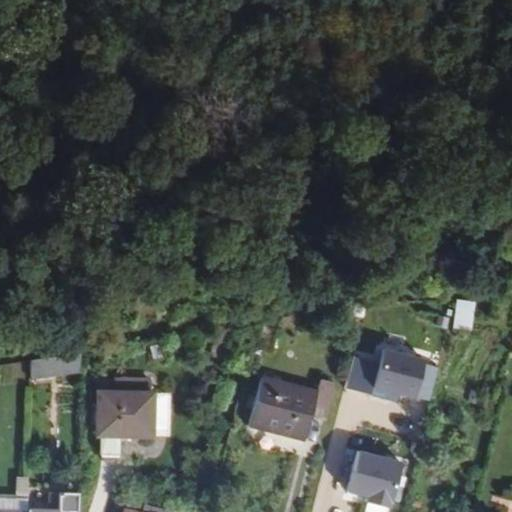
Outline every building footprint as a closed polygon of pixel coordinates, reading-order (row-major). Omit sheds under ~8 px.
[(456,301),(454,322),(467,323),(470,303),(456,301)] [(424,359),(382,348),(371,388),(413,399),(414,396),(428,400),(437,368),(423,364),(424,359)] [(80,353),(29,360),(29,379),(80,372),(80,353)] [(246,426),(304,441),(312,408),(325,412),(333,382),(320,379),(317,391),(259,376),(246,426)] [(152,436),(152,393),(96,392),(96,436),(100,436),(114,436),(152,436)] [(114,436),(100,436),(100,458),(114,458),(114,436)] [(388,508),(400,462),(358,452),(347,492),(366,496),(364,502),(388,508)] [(185,482),(216,482),(222,458),(188,458),(185,482)] [(28,477),(18,477),(17,497),(27,497),(28,477)] [(27,511),(77,511),(78,493),(58,492),(57,511),(27,511)] [(161,511),(163,509),(128,501),(125,511),(130,511),(161,511)]
